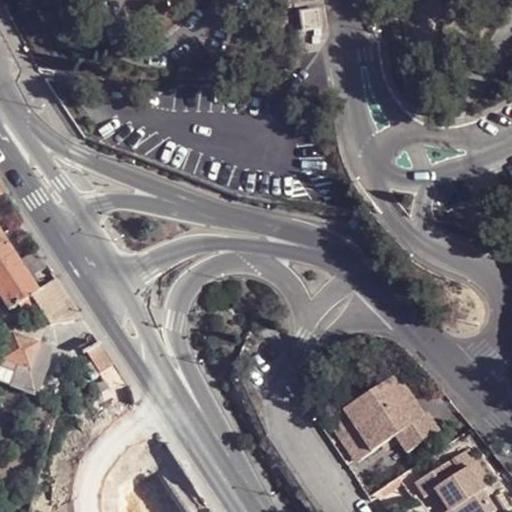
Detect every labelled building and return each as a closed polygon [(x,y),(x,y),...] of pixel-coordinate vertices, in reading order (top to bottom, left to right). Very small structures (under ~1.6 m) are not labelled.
[(37,292),(0,232),(0,297),(8,310),(28,298),(37,292)] [(84,318),(58,278),(46,286),(48,301),(50,325),(84,318)] [(48,301),(46,286),(37,292),(28,298),(36,310),(48,301)] [(0,357),(6,358),(13,335),(2,332),(0,339),(0,357)] [(6,358),(28,367),(37,342),(13,335),(6,358)] [(114,364),(98,339),(85,340),(84,343),(96,362),(92,365),(99,374),(114,364)] [(37,342),(28,367),(40,371),(42,362),(37,360),(42,344),(37,342)] [(24,381),(28,367),(6,358),(1,372),(24,381)] [(399,377),(336,420),(363,461),(398,438),(409,455),(442,433),(430,415),(426,418),(399,377)] [(475,454),(466,442),(416,476),(425,489),(435,482),(450,504),(446,507),(448,511),(482,511),(492,505),(479,485),(483,482),(477,473),(468,459),(475,454)] [(475,454),(468,459),(477,473),(485,469),(475,454)]
